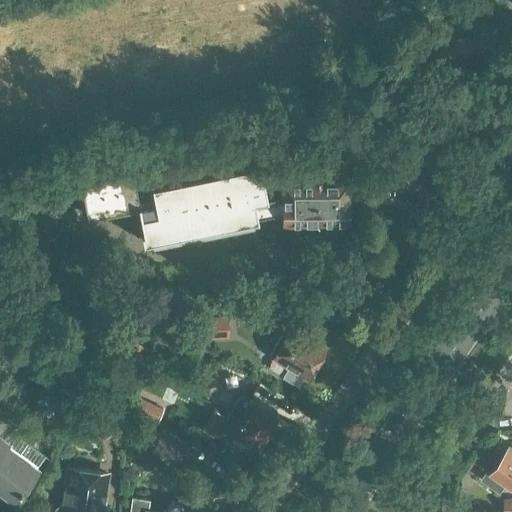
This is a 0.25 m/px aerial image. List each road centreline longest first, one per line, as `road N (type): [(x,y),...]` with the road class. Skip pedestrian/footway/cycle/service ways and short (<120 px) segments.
road 1 (residential): [(511,161),(269,511)]
road 2 (primary): [(338,511),(511,259)]
road 3 (residential): [(415,511),(485,411)]
